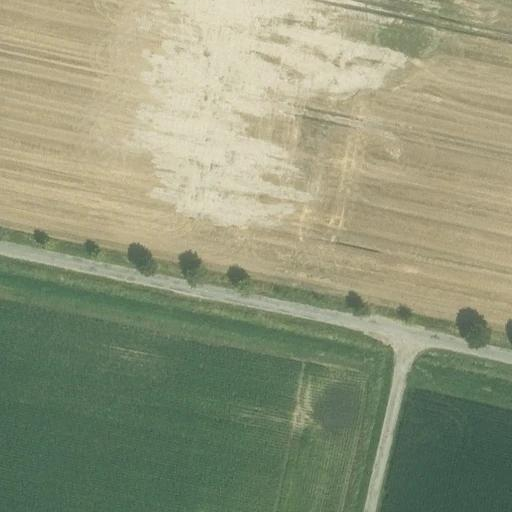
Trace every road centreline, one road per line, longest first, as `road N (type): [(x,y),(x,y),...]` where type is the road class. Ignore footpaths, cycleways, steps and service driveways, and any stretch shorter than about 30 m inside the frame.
road 1 (unclassified): [(396,334),(0,247)]
road 2 (unclassified): [(360,511),(396,334)]
